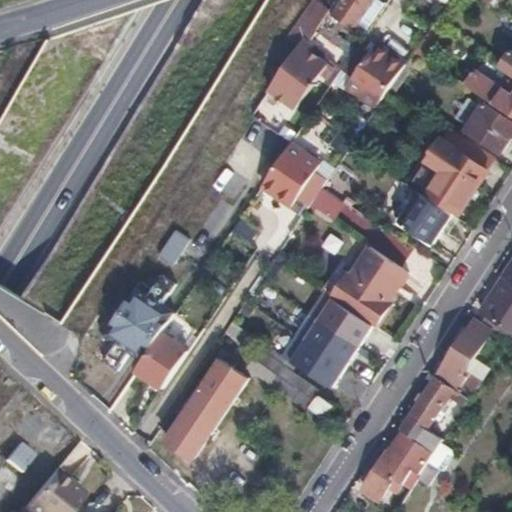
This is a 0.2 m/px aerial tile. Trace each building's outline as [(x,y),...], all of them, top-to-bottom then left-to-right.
[(345,0),(336,14),(356,27),(375,0),(345,0)] [(331,11),(316,1),(290,38),(301,46),(306,39),(313,29),(318,31),(323,24),(331,11)] [(429,33),(417,51),(427,58),(446,31),(436,23),(429,33)] [(323,24),(318,31),(334,41),(338,35),(323,24)] [(338,35),(334,41),(341,46),(354,54),(358,48),(338,35)] [(301,46),(272,90),(299,110),(323,75),(327,78),(336,65),(331,62),(331,64),(319,56),(322,50),(306,39),(301,46)] [(335,54),(348,63),(354,54),(341,46),(335,54)] [(348,63),(343,71),(354,79),(348,87),(379,108),(391,90),(406,66),(377,46),(370,55),(359,47),(358,48),(354,54),(348,63)] [(511,51),(502,68),(511,74),(511,51)] [(511,94),(476,71),(466,84),(491,101),(511,114),(511,94)] [(16,92),(0,123),(0,206),(14,178),(15,178),(50,108),(16,92)] [(511,121),(487,105),(470,132),(500,153),(511,134),(511,121)] [(497,160),(452,129),(430,160),(435,163),(421,183),(432,190),(429,194),(460,215),(497,160)] [(319,167),(291,147),(263,188),(293,207),(298,200),(310,209),(323,188),(327,181),(316,174),(319,167)] [(452,213),(424,194),(417,206),(411,203),(401,218),(434,240),(452,213)] [(159,255),(176,266),(193,241),(176,230),(159,255)] [(372,247),(336,301),(375,326),(376,326),(392,303),(385,298),(396,283),(403,288),(412,273),(372,247)] [(153,291),(142,284),(104,341),(115,348),(105,362),(120,372),(133,352),(145,360),(163,333),(176,315),(164,307),(177,287),(163,277),(153,291)] [(511,280),(507,277),(486,309),(493,314),(486,323),(496,330),(504,336),(511,326),(511,323),(511,280)] [(392,303),(403,288),(396,283),(385,298),(392,303)] [(361,347),(375,326),(336,301),(326,294),(312,315),(361,347)] [(312,315),(298,336),(347,368),(361,347),(312,315)] [(457,387),(496,330),(486,323),(479,318),(440,376),(457,387)] [(145,360),(139,369),(166,388),(191,351),(163,333),(145,360)] [(298,336),(284,357),(300,368),(333,390),(347,368),(298,336)] [(284,357),(266,346),(252,369),(310,408),(322,389),(298,372),(300,368),(284,357)] [(222,361),(168,443),(196,461),(250,379),(222,361)] [(412,423),(406,432),(438,453),(446,441),(430,431),(453,396),(469,407),(474,399),(457,387),(440,376),(412,419),(412,423)] [(312,409),(328,419),(335,408),(320,397),(312,409)] [(461,418),(450,436),(462,444),(472,429),(472,426),(461,418)] [(438,453),(406,432),(405,435),(394,452),(390,451),(374,475),(365,489),(380,500),(406,463),(424,474),(431,464),(436,457),(438,453)] [(5,461),(21,474),(37,455),(20,442),(5,461)] [(438,453),(436,457),(446,464),(456,449),(445,442),(438,453)] [(68,511),(83,494),(56,471),(28,506),(34,511),(68,511)]
